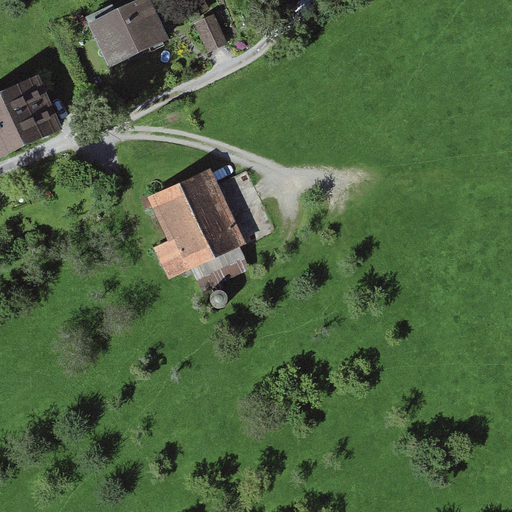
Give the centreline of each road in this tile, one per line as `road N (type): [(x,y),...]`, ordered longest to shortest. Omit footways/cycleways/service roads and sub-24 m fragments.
road 1 (residential): [(309,0),(242,62),(0,170)]
road 2 (track): [(283,175),(511,163)]
